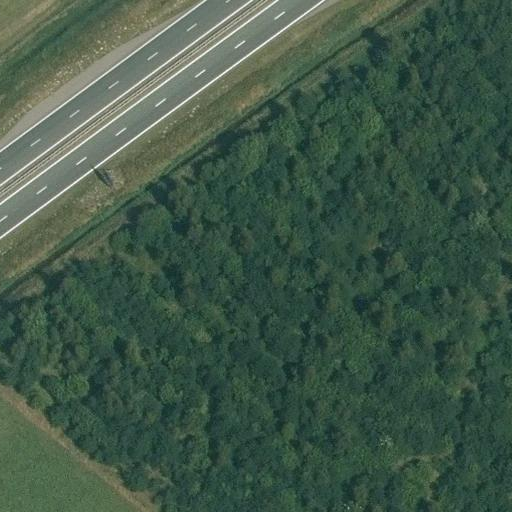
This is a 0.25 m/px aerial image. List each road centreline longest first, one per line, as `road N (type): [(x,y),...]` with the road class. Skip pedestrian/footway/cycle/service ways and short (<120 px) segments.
road 1 (trunk): [(0,220),(300,0)]
road 2 (trunk): [(230,0),(0,169)]
